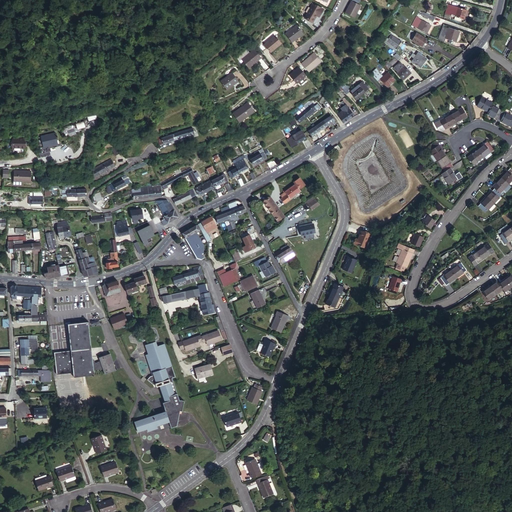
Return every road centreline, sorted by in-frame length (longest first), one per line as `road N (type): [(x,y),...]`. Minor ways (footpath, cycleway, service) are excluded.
road 1 (residential): [(511,256),(449,302),(422,307),(412,292),(457,209),(511,152)]
road 2 (tertiary): [(479,45),(435,82),(314,151)]
road 3 (residential): [(184,221),(168,196),(105,210),(88,203),(90,188),(137,156)]
road 4 (residential): [(314,151),(345,216),(308,315)]
road 5 (residential): [(203,261),(249,369),(280,381)]
road 6 (residential): [(240,192),(308,315)]
road 7 (tertiary): [(144,263),(87,282),(7,279)]
